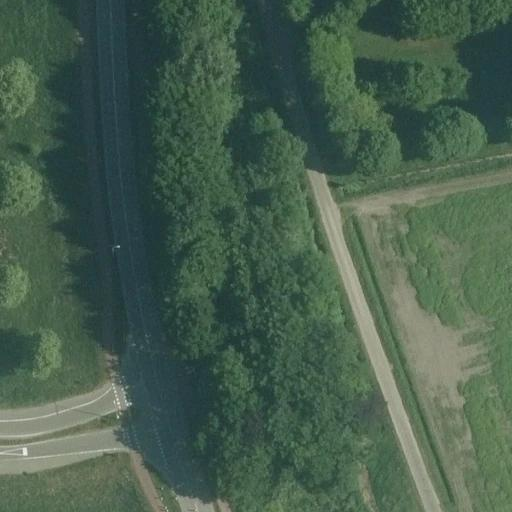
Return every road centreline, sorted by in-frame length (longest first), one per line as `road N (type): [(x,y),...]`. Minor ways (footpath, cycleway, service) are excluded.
road 1 (tertiary): [(158,392),(124,208),(111,0)]
road 2 (unclassified): [(374,341),(264,0)]
road 3 (tertiary): [(168,428),(387,380)]
road 4 (tertiary): [(374,341),(158,392)]
road 5 (motorway): [(0,455),(168,428)]
road 6 (motorway): [(158,392),(0,431)]
road 7 (tertiary): [(511,312),(374,341)]
road 8 (unclassified): [(435,511),(387,380)]
road 9 (tertiary): [(387,380),(511,358)]
